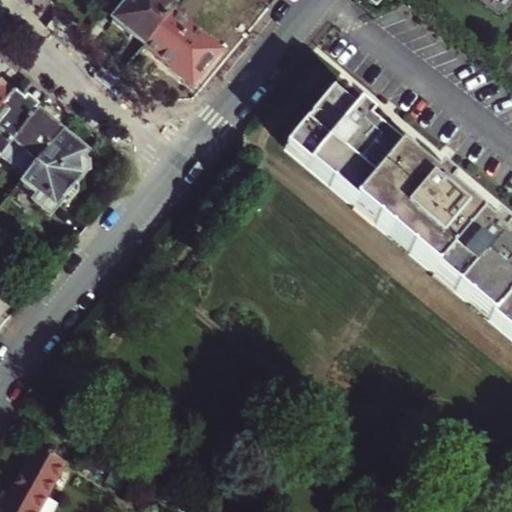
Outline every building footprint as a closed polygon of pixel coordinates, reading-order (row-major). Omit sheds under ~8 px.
[(173,12),(176,8),(165,0),(130,0),(113,21),(145,46),(173,12)] [(260,0),(270,8),(276,0),(260,0)] [(173,12),(145,46),(162,60),(160,62),(178,77),(179,75),(192,86),(220,51),(173,12)] [(0,109),(14,93),(0,81),(0,109)] [(0,156),(1,157),(38,113),(14,93),(0,109),(0,156)] [(286,149),(511,338),(511,244),(504,237),(509,232),(495,220),(490,226),(448,191),(453,185),(439,173),(435,179),(370,124),(375,119),(360,106),(355,112),(333,93),(286,149)] [(25,178),(63,133),(38,113),(1,157),(25,178)] [(25,178),(16,189),(51,218),(61,205),(71,204),(79,194),(78,184),(88,173),(87,164),(83,161),(88,154),(63,133),(25,178)] [(39,287),(31,281),(28,285),(36,291),(39,287)] [(0,511),(36,511),(66,463),(37,446),(9,494),(4,491),(0,497),(0,511)]
